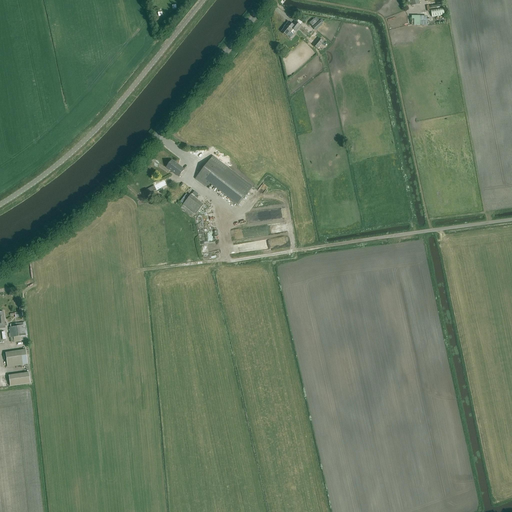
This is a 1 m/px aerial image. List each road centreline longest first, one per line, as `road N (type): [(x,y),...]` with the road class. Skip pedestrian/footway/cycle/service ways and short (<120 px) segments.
road 1 (tertiary): [(0,263),(117,180),(267,0)]
road 2 (unclassified): [(146,269),(511,219)]
road 3 (tertiary): [(203,0),(119,103),(56,165),(0,203)]
